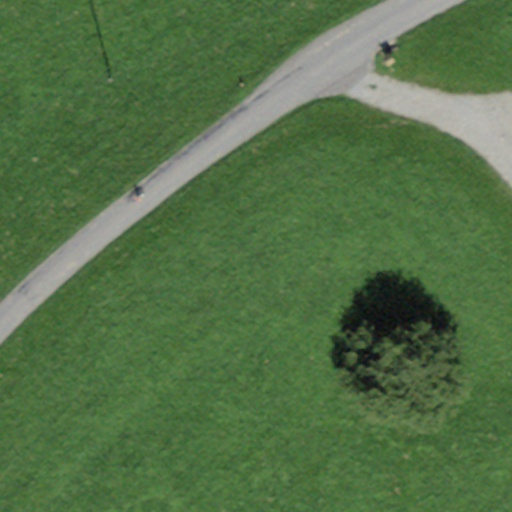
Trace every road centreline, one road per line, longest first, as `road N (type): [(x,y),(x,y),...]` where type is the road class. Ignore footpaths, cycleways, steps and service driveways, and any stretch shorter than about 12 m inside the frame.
road 1 (residential): [(447,0),(336,55),(53,276),(0,332)]
road 2 (track): [(511,186),(464,123),(369,96),(336,55)]
